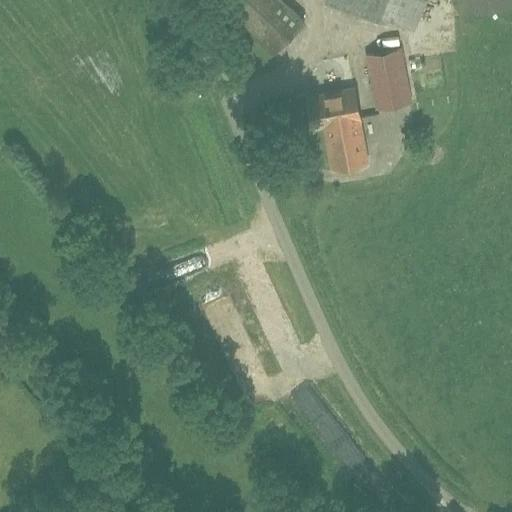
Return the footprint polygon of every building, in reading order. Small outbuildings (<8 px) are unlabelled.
[(215,0),(272,54),(304,20),(282,0),(215,0)] [(381,17),(414,30),(425,0),(327,0),(326,3),(379,23),(381,17)] [(401,48),(367,55),(377,108),(411,102),(401,48)] [(325,125),(334,168),(368,161),(359,118),(360,118),(354,88),(308,97),(314,128),(325,125)] [(296,396),(314,423),(329,413),(310,386),(296,396)] [(330,441),(338,431),(327,423),(320,433),(330,441)]
